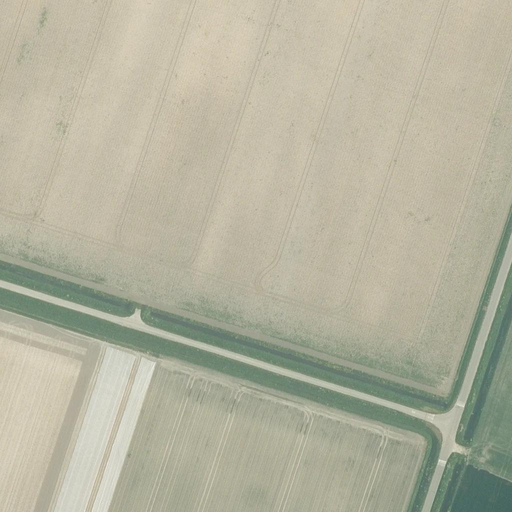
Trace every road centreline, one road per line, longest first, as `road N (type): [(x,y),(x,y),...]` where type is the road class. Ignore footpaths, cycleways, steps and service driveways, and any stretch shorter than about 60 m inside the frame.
road 1 (unclassified): [(452,424),(0,283)]
road 2 (unclassified): [(452,424),(511,245)]
